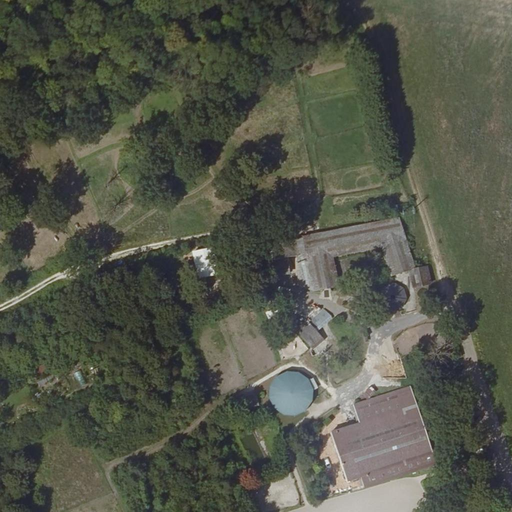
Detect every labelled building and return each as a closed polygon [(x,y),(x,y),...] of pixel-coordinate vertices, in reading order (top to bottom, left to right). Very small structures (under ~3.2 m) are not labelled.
[(303,242),(310,295),(334,291),(330,261),(381,252),(386,283),(404,280),(407,297),(424,295),(421,277),(410,279),(401,223),(302,239),(303,242)] [(294,242),(283,244),(286,260),(296,258),(294,243),(294,242)] [(296,258),(301,290),(310,295),(303,242),(294,243),(296,258)] [(270,268),(271,276),(272,277),(288,275),(286,260),(283,244),(267,246),(270,268)] [(208,253),(202,254),(201,250),(195,251),(195,255),(190,256),(194,281),(212,278),(208,253)] [(264,277),(271,276),(270,268),(263,269),(264,277)] [(368,301),(369,291),(346,287),(344,300),(354,302),(354,298),(368,301)] [(324,308),(310,320),(318,329),(332,316),(324,308)] [(312,348),(324,337),(307,319),(296,330),(312,348)] [(37,374),(47,373),(46,363),(36,363),(37,374)] [(102,371),(99,365),(87,370),(91,377),(102,371)] [(272,413),(311,414),(313,374),(274,373),(272,413)] [(366,488),(437,464),(410,386),(354,405),(361,426),(333,436),(349,485),(364,480),(366,488)] [(368,399),(377,392),(371,386),(363,393),(368,399)] [(257,393),(248,395),(252,407),(260,405),(257,393)]
